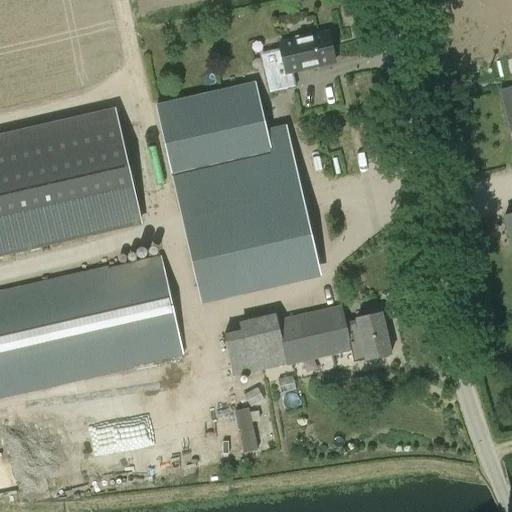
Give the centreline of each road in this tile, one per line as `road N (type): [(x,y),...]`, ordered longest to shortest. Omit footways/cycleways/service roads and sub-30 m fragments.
road 1 (unknown): [(511,187),(390,222),(302,293),(243,312),(190,311),(153,240),(130,228),(0,263)]
road 2 (unclassified): [(510,511),(453,353),(383,0)]
